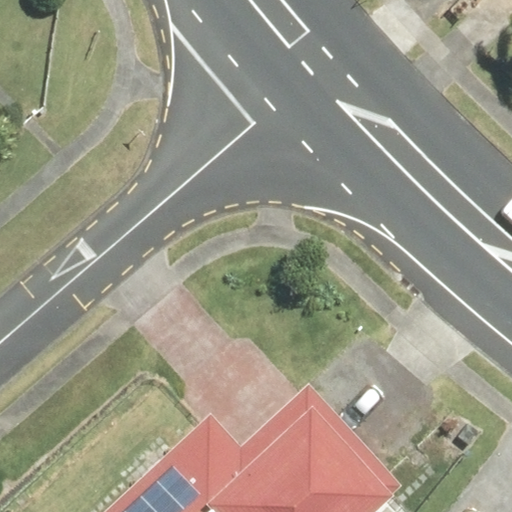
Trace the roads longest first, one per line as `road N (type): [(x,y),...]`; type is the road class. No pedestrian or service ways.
road 1 (residential): [(0,333),(337,29)]
road 2 (secondary): [(511,194),(337,29)]
